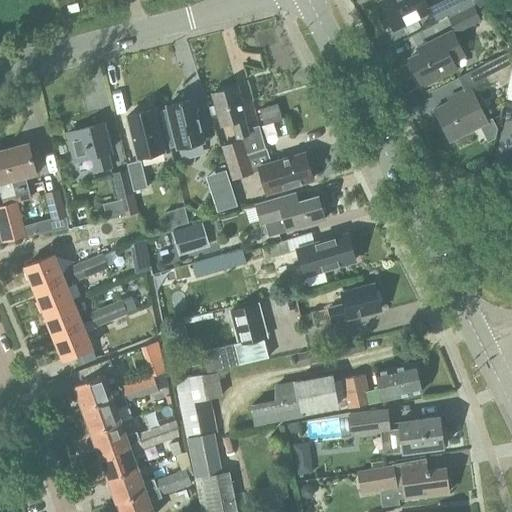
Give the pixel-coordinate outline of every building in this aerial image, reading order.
[(436,21),(471,3),(469,0),(383,0),(380,2),(394,29),(428,12),(431,17),(433,16),(436,21)] [(471,3),(436,21),(436,22),(449,16),(450,17),(448,18),(455,33),(481,20),(473,5),(472,5),(471,3)] [(426,50),(409,59),(422,86),(456,69),(452,61),(464,56),(451,32),(424,45),(426,50)] [(487,122),(471,90),(488,82),(480,66),(458,77),(464,89),(453,95),(455,98),(433,109),(450,142),(487,122)] [(244,118),(241,104),(242,104),(237,86),(212,93),(221,126),(231,123),(236,139),(240,138),(241,140),(221,146),(225,160),(265,148),(259,125),(248,128),(245,118),(244,118)] [(161,111),(170,146),(176,144),(177,147),(203,140),(193,99),(167,106),(168,110),(161,111)] [(170,146),(161,111),(154,113),(153,109),(127,116),(138,157),(164,150),(163,147),(170,146)] [(110,151),(102,123),(68,133),(75,160),(90,157),(94,173),(112,168),(108,152),(110,151)] [(27,143),(3,150),(17,202),(19,202),(31,199),(25,176),(35,173),(27,143)] [(271,164),(266,148),(265,148),(225,160),(232,180),(259,171),(265,193),(313,178),(305,153),(274,163),(271,164)] [(17,202),(3,150),(0,150),(0,190),(4,206),(17,202)] [(129,170),(112,174),(121,209),(138,205),(134,191),(147,187),(141,160),(127,163),(129,170)] [(206,177),(217,214),(239,207),(228,170),(206,177)] [(68,217),(60,190),(46,194),(54,221),(68,217)] [(318,197),(282,207),(278,196),(255,203),(261,222),(283,216),(287,230),(324,219),(318,197)] [(86,225),(91,244),(121,236),(112,200),(95,204),(100,222),(86,225)] [(28,236),(19,202),(17,202),(4,206),(0,206),(0,231),(3,242),(28,236)] [(171,231),(178,255),(209,247),(202,222),(183,228),(171,231)] [(66,230),(67,244),(87,243),(87,229),(66,230)] [(355,260),(347,234),(297,250),(304,275),(307,287),(327,281),(324,269),(355,260)] [(293,239),(263,247),(266,259),(296,250),(293,239)] [(34,290),(63,278),(53,254),(24,266),(34,290)] [(102,254),(87,260),(93,274),(108,268),(105,260),(102,254)] [(257,255),(246,258),(252,280),(263,277),(257,255)] [(87,260),(72,266),(75,273),(78,280),(93,274),(87,260)] [(175,274),(166,276),(170,298),(178,296),(175,274)] [(43,313),(72,301),(63,278),(34,290),(43,313)] [(341,292),(344,303),(328,307),(331,322),(348,318),(348,317),(380,309),(374,284),(341,292)] [(122,300),(107,306),(113,321),(128,314),(125,307),(122,300)] [(53,336),(82,324),(72,301),(43,313),(53,336)] [(261,303),(231,310),(239,343),(266,339),(269,339),(261,303)] [(107,306),(91,312),(94,319),(97,327),(113,321),(107,306)] [(82,324),(53,336),(62,359),(92,348),(82,324)] [(271,357),(266,339),(239,343),(235,344),(240,365),(271,357)] [(235,344),(203,352),(207,372),(240,365),(235,344)] [(47,358),(33,364),(37,375),(52,369),(47,358)] [(75,389),(71,390),(75,400),(79,399),(83,409),(111,398),(123,394),(126,402),(142,396),(136,380),(120,386),(114,371),(113,371),(109,359),(89,367),(93,380),(74,386),(75,389)] [(376,372),(379,385),(374,386),(374,389),(368,390),(364,374),(340,379),(347,407),(347,408),(348,409),(382,401),(382,400),(421,392),(415,363),(376,372)] [(187,438),(211,433),(216,432),(210,399),(223,397),(217,372),(176,380),(187,438)] [(52,409),(64,405),(58,389),(67,386),(62,373),(42,379),(52,409)] [(347,407),(340,379),(333,380),(332,373),(295,380),(295,381),(275,385),(278,400),(252,405),(255,425),(281,420),(347,408),(347,407)] [(151,375),(136,380),(142,396),(153,392),(156,391),(153,382),(151,375)] [(111,398),(83,409),(91,432),(120,421),(115,409),(127,404),(126,402),(123,394),(111,398)] [(389,408),(350,413),(353,435),(392,430),(389,408)] [(438,416),(399,422),(403,452),(442,446),(438,416)] [(160,443),(154,427),(126,437),(120,421),(91,432),(100,456),(138,442),(141,449),(160,443)] [(179,436),(177,427),(170,430),(168,422),(154,427),(160,443),(179,436)] [(211,433),(187,438),(194,477),(218,473),(211,433)] [(137,469),(131,453),(141,449),(138,442),(100,456),(108,480),(137,469)] [(311,463),(297,464),(298,477),(313,475),(311,463)] [(393,464),(357,470),(361,495),(383,491),(400,488),(401,498),(405,497),(409,497),(411,498),(418,498),(420,495),(448,492),(445,468),(426,470),(425,464),(402,467),(393,468),(393,464)] [(137,469),(108,480),(116,502),(145,491),(156,488),(153,480),(143,484),(137,469)] [(186,469),(170,474),(175,490),(191,485),(188,476),(186,469)] [(196,478),(202,511),(238,511),(231,471),(196,478)] [(170,474),(153,480),(156,488),(159,496),(175,490),(170,474)] [(145,491),(116,502),(119,511),(152,511),(148,500),(159,496),(156,488),(145,491)]
